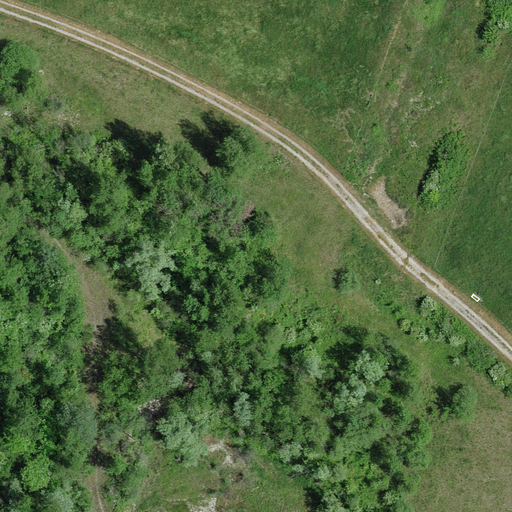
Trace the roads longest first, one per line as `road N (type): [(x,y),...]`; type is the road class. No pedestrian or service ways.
road 1 (track): [(0,5),(101,41),(294,146),(401,261),(511,356)]
road 2 (track): [(104,511),(97,307),(79,261),(57,236)]
